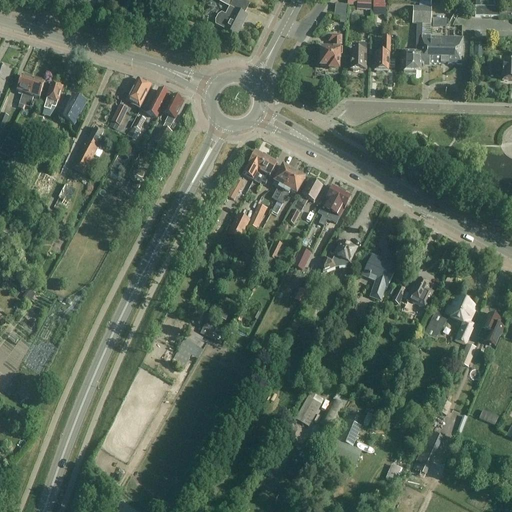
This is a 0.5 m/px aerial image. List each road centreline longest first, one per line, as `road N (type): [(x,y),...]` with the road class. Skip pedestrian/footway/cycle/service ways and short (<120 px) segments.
road 1 (secondary): [(43,511),(107,344),(191,183)]
road 2 (secondary): [(511,253),(319,147)]
road 3 (secondary): [(153,64),(0,20)]
road 4 (residential): [(511,109),(356,104)]
road 5 (track): [(154,324),(206,199)]
